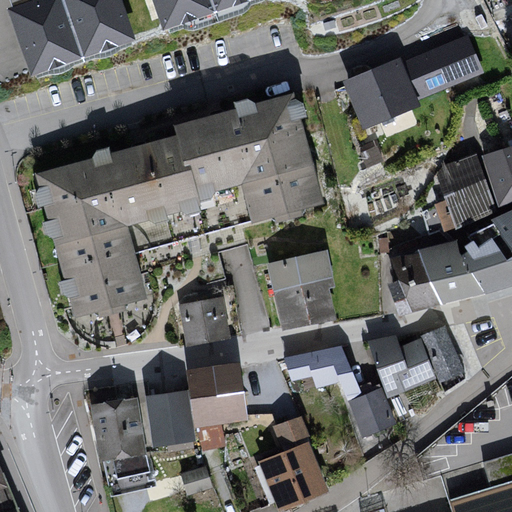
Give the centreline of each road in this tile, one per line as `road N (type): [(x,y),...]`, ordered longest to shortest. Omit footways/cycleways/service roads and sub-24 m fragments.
road 1 (residential): [(486,308),(41,375)]
road 2 (residential): [(511,356),(316,511)]
road 3 (residential): [(0,210),(41,375)]
road 4 (residential): [(20,389),(64,511)]
